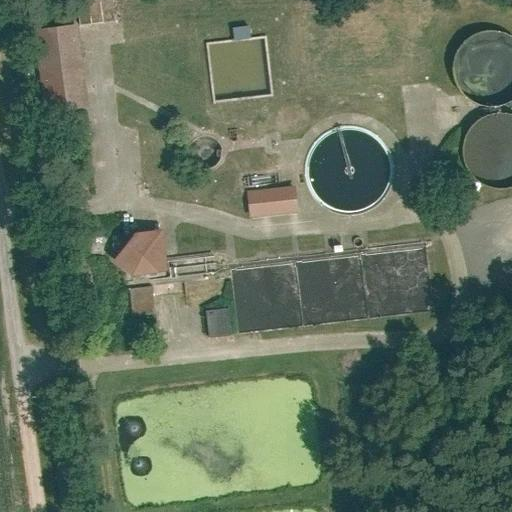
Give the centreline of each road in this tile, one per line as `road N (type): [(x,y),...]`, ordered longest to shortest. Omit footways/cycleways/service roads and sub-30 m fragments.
road 1 (residential): [(22,370),(0,192)]
road 2 (track): [(40,511),(22,370)]
